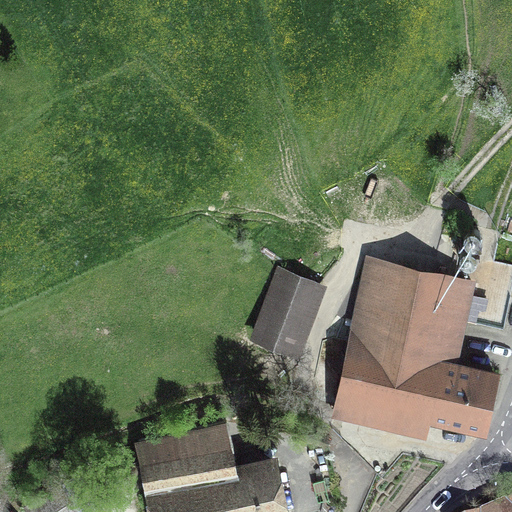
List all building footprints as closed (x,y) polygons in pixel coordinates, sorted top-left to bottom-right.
[(302,251),(272,231),(261,248),(291,268),(302,251)] [(459,356),(477,275),(366,251),(331,415),(426,435),(428,422),(443,426),(444,422),(484,430),(486,431),(488,424),(500,365),(459,356)] [(250,337),(300,355),(327,283),(277,265),(250,337)] [(291,511),(276,449),(237,459),(226,416),(132,439),(149,511),(291,511)] [(76,511),(60,486),(25,507),(28,511),(76,511)] [(511,511),(511,497),(471,511),(511,511)] [(0,511),(13,511),(0,499),(0,511)]
